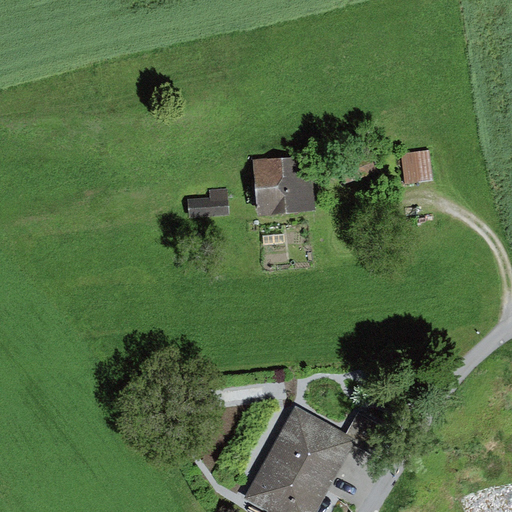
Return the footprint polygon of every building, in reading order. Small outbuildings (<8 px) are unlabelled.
[(430,152),(401,156),(405,186),(433,183),(430,152)] [(310,158),(254,164),(260,221),(316,216),(310,158)] [(375,166),(342,177),(345,186),(378,175),(375,166)] [(229,217),(228,190),(209,191),(210,201),(189,202),(190,219),(229,217)] [(263,389),(223,394),(225,404),(264,400),(263,389)] [(346,437),(296,410),(245,501),(265,511),(317,511),(353,447),(355,442),(346,437)] [(358,415),(346,437),(355,442),(353,447),(372,457),(386,430),(358,415)]
